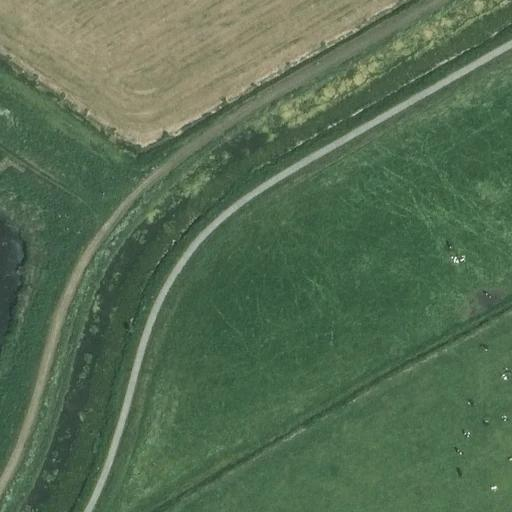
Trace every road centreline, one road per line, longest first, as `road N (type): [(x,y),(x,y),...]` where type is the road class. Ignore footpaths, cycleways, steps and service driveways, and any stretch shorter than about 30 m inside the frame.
road 1 (track): [(107,224),(140,189),(252,110),(447,0)]
road 2 (track): [(0,491),(30,435),(81,271),(107,224)]
